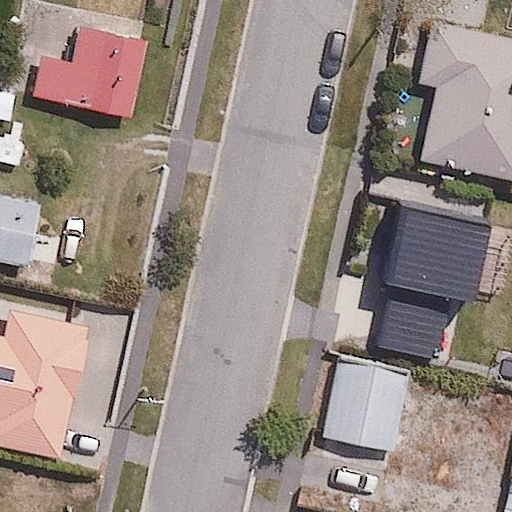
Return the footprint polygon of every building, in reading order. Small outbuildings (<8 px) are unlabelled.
[(143,16),(49,0),(17,0),(2,88),(126,110),(143,16)] [(511,32),(432,18),(423,73),(432,74),(417,162),(511,178),(511,32)] [(40,198),(0,188),(0,259),(24,265),(40,198)] [(0,320),(0,441),(71,451),(86,332),(0,320)] [(394,444),(409,345),(362,337),(359,357),(335,353),(323,433),(394,444)] [(495,511),(497,504),(499,494),(449,484),(443,511),(495,511)] [(83,511),(2,499),(0,510),(0,511),(83,511)]
